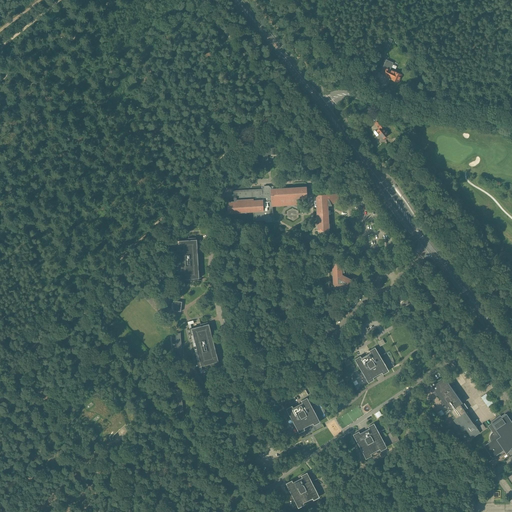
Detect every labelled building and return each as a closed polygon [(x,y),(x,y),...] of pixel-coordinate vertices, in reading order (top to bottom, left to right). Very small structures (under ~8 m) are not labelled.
[(382,73),(386,75),(386,76),(398,83),(402,75),(385,67),(382,73)] [(370,74),(367,79),(373,82),(378,71),(372,68),(370,74)] [(381,119),(376,123),(380,129),(377,131),(383,139),(389,135),(383,127),(385,125),(381,119)] [(258,152),(256,153),(257,162),(259,162),(259,169),(269,168),(268,154),(273,154),(273,147),(258,148),(258,152)] [(308,198),(307,196),(310,196),(310,188),(307,188),(307,186),(272,188),(269,185),(264,186),(262,188),(262,189),(233,191),(232,191),(232,196),(234,196),(234,201),(227,201),(228,213),(254,212),(254,221),(264,220),(266,222),(272,222),(272,215),(273,214),(272,206),(299,205),(298,199),(308,198)] [(331,204),(338,201),(338,194),(316,195),(318,230),(329,230),(328,205),(331,204)] [(195,278),(201,278),(199,235),(193,235),(193,237),(179,238),(181,277),(195,276),(195,278)] [(334,288),(350,287),(354,281),(342,275),(341,262),(332,262),(334,288)] [(181,311),(182,302),(173,300),(172,310),(181,311)] [(216,361),(222,360),(211,318),(205,320),(205,322),(191,326),(202,363),(216,359),(216,361)] [(384,373),(389,370),(375,347),(369,351),(370,352),(362,357),(360,356),(355,359),(369,382),(374,379),(373,377),(382,371),(384,373)] [(206,388),(207,389),(207,388),(192,364),(192,365),(189,367),(194,375),(190,377),(194,383),(197,382),(202,390),(206,388)] [(463,364),(456,370),(458,373),(465,368),(463,364)] [(445,377),(432,387),(448,410),(445,412),(446,414),(450,411),(455,419),(454,420),(462,431),(467,428),(473,437),(473,438),(476,436),(481,432),(486,428),(483,424),(477,428),(474,424),(475,423),(467,411),(466,412),(465,410),(468,408),(464,403),(463,404),(462,403),(462,402),(449,383),(454,379),(451,376),(446,380),(445,377)] [(482,396),(489,410),(495,406),(488,393),(482,396)] [(314,424),(320,421),(307,398),(301,401),(302,403),(293,407),(292,406),(287,409),(299,432),(305,429),(304,427),(313,422),(314,424)] [(491,441),(485,446),(493,458),(506,449),(507,451),(510,448),(511,450),(511,423),(505,414),(502,416),(501,415),(492,421),(493,422),(489,425),(493,432),(492,432),(492,433),(491,433),(491,434),(491,435),(490,436),(490,437),(490,438),(490,439),(491,439),(491,440),(491,441)] [(353,434),(366,458),(372,455),(371,453),(380,448),(381,450),(387,447),(374,423),(368,426),(370,428),(360,433),(359,431),(353,434)] [(314,499),(320,496),(307,472),(301,475),(302,477),(293,482),(292,480),(286,483),(298,507),(305,504),(304,502),(313,497),(314,499)]
